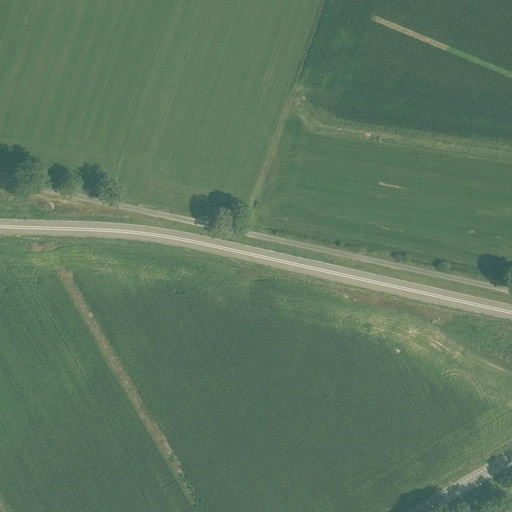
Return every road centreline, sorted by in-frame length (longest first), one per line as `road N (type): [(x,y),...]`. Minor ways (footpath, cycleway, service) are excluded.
road 1 (track): [(511,290),(0,179)]
road 2 (unclassified): [(511,313),(219,246),(120,230),(0,226)]
